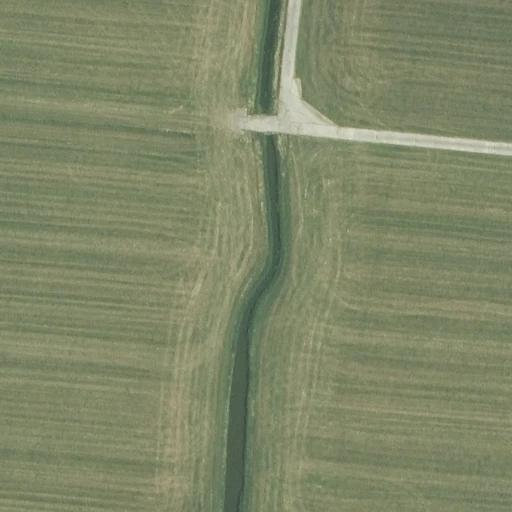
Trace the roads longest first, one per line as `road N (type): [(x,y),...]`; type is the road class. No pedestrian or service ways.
road 1 (track): [(243,124),(511,150)]
road 2 (track): [(294,0),(287,128)]
